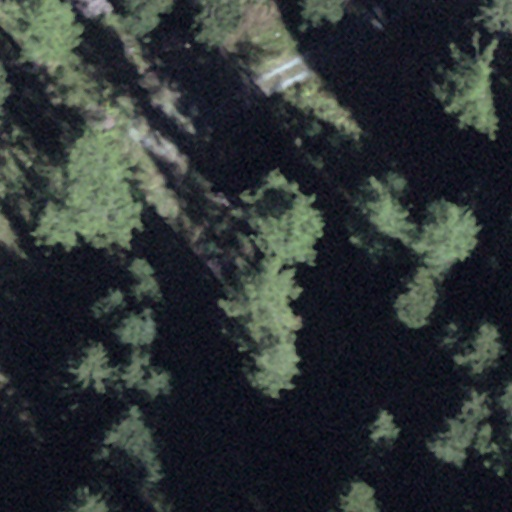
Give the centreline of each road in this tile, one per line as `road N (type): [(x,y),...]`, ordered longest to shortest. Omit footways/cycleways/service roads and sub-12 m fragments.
road 1 (track): [(178,176),(172,511)]
road 2 (track): [(178,176),(0,403)]
road 3 (track): [(387,0),(279,74),(178,176)]
